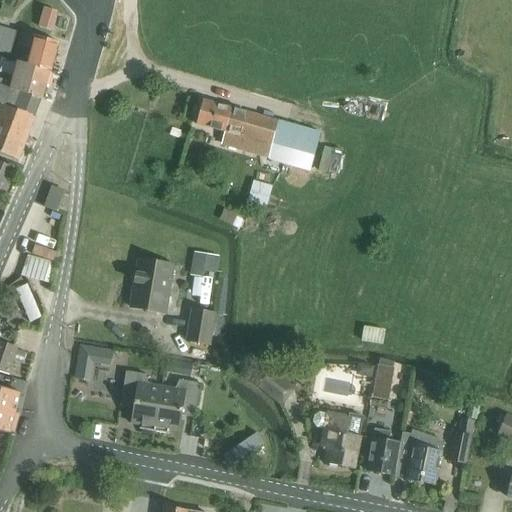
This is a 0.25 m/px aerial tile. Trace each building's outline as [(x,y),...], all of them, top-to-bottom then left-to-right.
[(0,54),(12,57),(17,33),(0,28),(0,54)] [(26,35),(22,50),(31,53),(28,63),(27,65),(51,72),(52,69),(59,44),(26,35)] [(11,88),(10,90),(42,101),(43,101),(44,98),(51,72),(27,65),(27,67),(17,64),(13,78),(11,88)] [(0,155),(19,163),(38,114),(42,101),(10,90),(5,88),(0,86),(0,155)] [(198,111),(197,116),(199,119),(197,126),(225,134),(221,146),(268,160),(279,123),(260,117),(260,118),(204,102),(202,109),(198,111)] [(279,123),(268,160),(310,171),(320,134),(305,130),(294,127),(291,126),(279,123)] [(0,201),(14,172),(0,165),(0,201)] [(45,209),(58,213),(65,193),(52,189),(45,209)] [(190,276),(190,277),(191,277),(215,281),(219,257),(194,253),(190,276)] [(26,258),(21,278),(51,286),(56,266),(26,258)] [(132,303),(131,309),(165,315),(174,267),(139,261),(134,291),(132,291),(129,303),(132,303)] [(27,286),(15,291),(30,324),(41,319),(27,286)] [(210,347),(215,316),(192,312),(186,343),(210,347)] [(0,344),(0,374),(8,378),(13,362),(24,366),(27,354),(17,351),(17,350),(0,344)] [(104,352),(101,366),(110,368),(112,353),(104,352)] [(378,366),(372,398),(388,401),(394,369),(392,369),(394,362),(379,359),(378,366)] [(168,361),(165,373),(190,379),(193,366),(168,361)] [(358,365),(356,376),(372,380),(374,368),(358,365)] [(266,367),(252,383),(278,404),(291,387),(266,367)] [(76,372),(74,380),(89,383),(90,374),(76,372)] [(142,432),(155,434),(162,388),(147,386),(149,377),(127,373),(121,403),(135,406),(132,425),(142,427),(142,432)] [(417,376),(415,391),(424,392),(430,388),(431,378),(417,376)] [(162,388),(155,434),(168,436),(169,431),(179,433),(183,412),(195,414),(194,420),(196,420),(202,386),(178,382),(177,391),(162,388)] [(0,389),(0,432),(10,436),(20,395),(0,389)] [(314,418),(313,424),(316,428),(323,429),(325,430),(321,449),(325,449),(322,465),(328,466),(327,469),(335,471),(336,467),(352,471),(359,437),(362,417),(349,415),(348,421),(325,417),(319,415),(314,418)] [(511,417),(507,415),(496,438),(511,444),(511,417)] [(461,420),(458,435),(471,438),(475,423),(461,420)] [(399,448),(394,478),(397,478),(407,480),(406,481),(434,487),(441,452),(443,444),(443,442),(412,431),(411,435),(402,434),(402,438),(400,444),(399,448)] [(373,443),(367,473),(394,478),(399,448),(400,444),(390,442),(391,436),(375,433),(374,439),(373,443)] [(257,435),(231,453),(238,463),(264,444),(257,435)] [(471,438),(458,435),(454,435),(449,463),(466,466),(471,438)]
